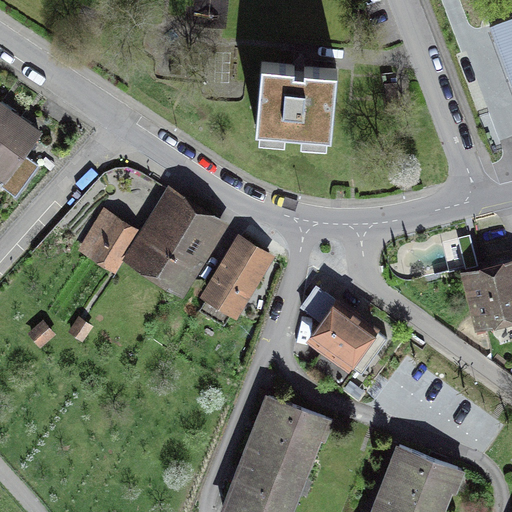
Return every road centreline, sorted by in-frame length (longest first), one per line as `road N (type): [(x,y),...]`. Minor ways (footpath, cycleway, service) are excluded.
road 1 (residential): [(271,338),(301,383),(489,467),(501,491),(499,511)]
road 2 (residential): [(361,225),(367,279),(511,386)]
road 3 (residential): [(402,0),(479,201)]
road 4 (residential): [(120,126),(243,205),(309,224)]
road 5 (residential): [(120,126),(0,259)]
road 6 (residential): [(213,487),(271,338)]
road 7 (residential): [(0,41),(120,126)]
road 8 (residential): [(361,225),(479,201)]
road 9 (residential): [(271,338),(309,224)]
